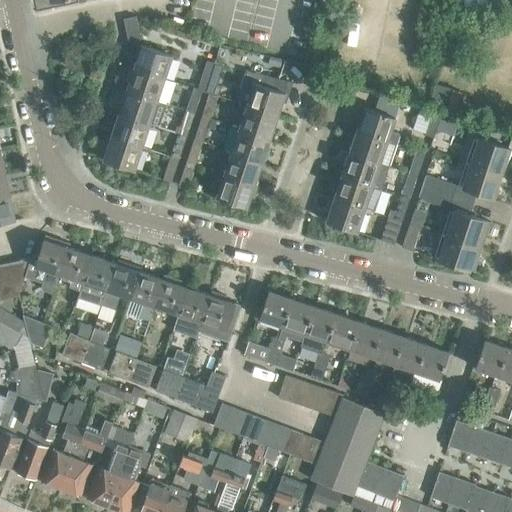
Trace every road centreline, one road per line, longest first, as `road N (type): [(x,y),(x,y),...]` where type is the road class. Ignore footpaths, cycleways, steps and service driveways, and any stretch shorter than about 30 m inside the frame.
road 1 (residential): [(12,0),(52,171),(71,195),(511,312)]
road 2 (unknown): [(480,304),(412,461)]
road 3 (unknown): [(258,247),(302,114)]
